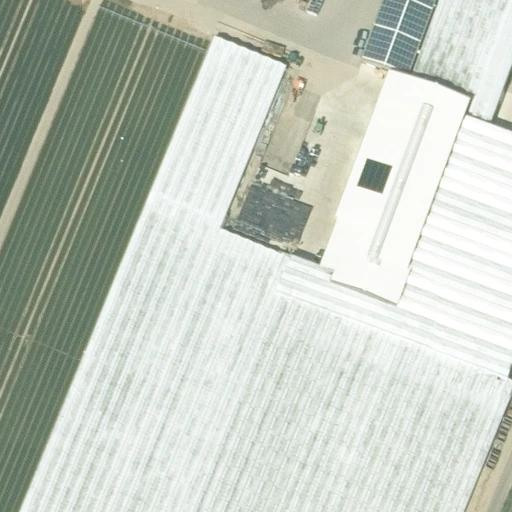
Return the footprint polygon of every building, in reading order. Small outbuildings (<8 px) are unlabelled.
[(213,41),(20,511),(464,511),(511,395),(511,384),(509,384),(511,374),(511,357),(395,315),(466,122),(491,131),(511,71),(511,0),(442,0),(339,280),(219,234),(285,71),(213,41)] [(385,0),(363,63),(409,81),(438,0),(385,0)] [(241,31),(235,45),(274,61),(280,48),(241,31)] [(511,138),(491,131),(466,122),(395,315),(511,357),(511,138)] [(298,154),(310,159),(317,144),(305,139),(298,154)]
